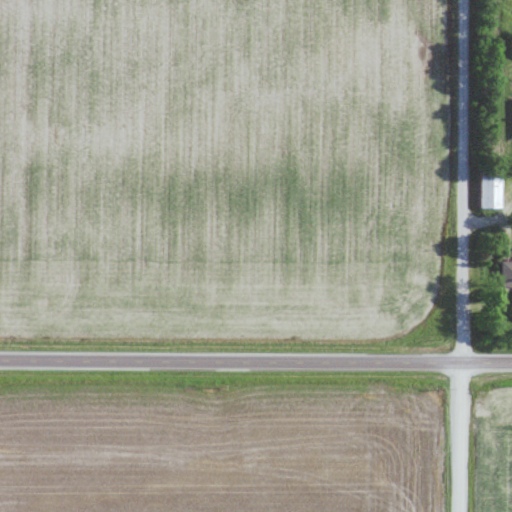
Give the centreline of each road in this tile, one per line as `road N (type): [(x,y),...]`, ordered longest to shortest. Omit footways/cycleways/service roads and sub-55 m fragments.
road 1 (secondary): [(0,357),(511,360)]
road 2 (residential): [(461,360),(463,0)]
road 3 (residential): [(458,511),(461,360)]
